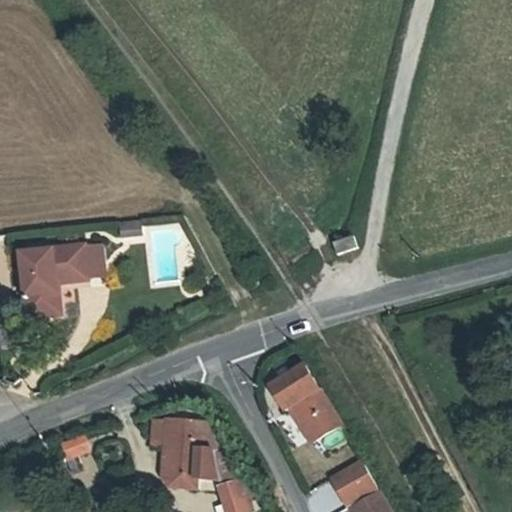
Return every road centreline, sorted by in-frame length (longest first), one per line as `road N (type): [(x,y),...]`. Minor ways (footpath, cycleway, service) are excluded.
road 1 (track): [(422,0),(387,144),(360,311),(467,511)]
road 2 (residential): [(203,359),(511,269)]
road 3 (residential): [(0,438),(203,359)]
road 4 (residential): [(203,359),(290,482),(301,511)]
